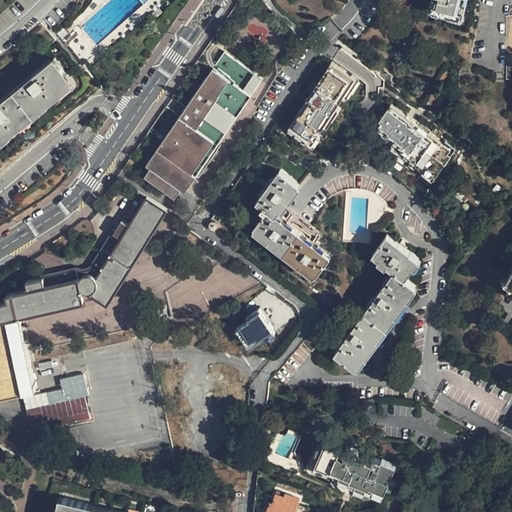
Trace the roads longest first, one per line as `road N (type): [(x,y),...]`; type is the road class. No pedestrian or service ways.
road 1 (residential): [(247,511),(260,381),(306,329),(306,314),(197,226)]
road 2 (secondary): [(109,154),(69,205),(0,250)]
road 3 (secondary): [(214,0),(137,112)]
road 4 (unclassified): [(265,123),(338,26)]
